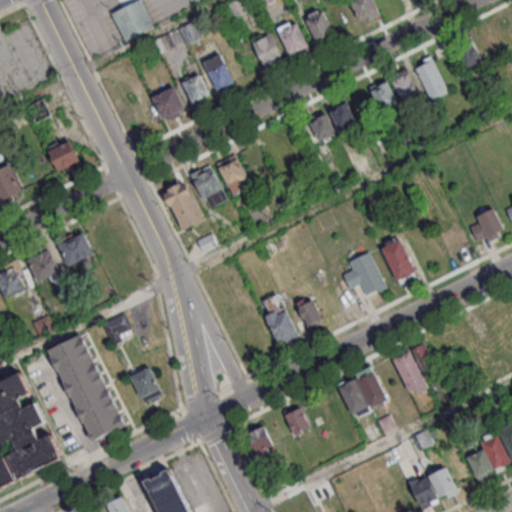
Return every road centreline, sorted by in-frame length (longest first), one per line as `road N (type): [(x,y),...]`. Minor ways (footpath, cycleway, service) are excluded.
road 1 (tertiary): [(19,511),(511,264)]
road 2 (residential): [(476,0),(0,237)]
road 3 (residential): [(171,263),(39,0)]
road 4 (residential): [(171,263),(205,418)]
road 5 (residential): [(248,397),(171,263)]
